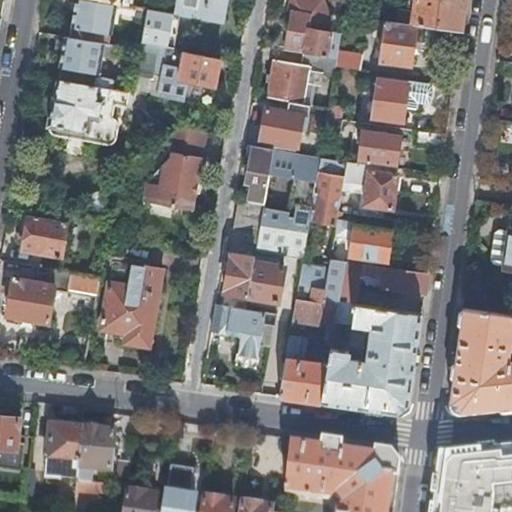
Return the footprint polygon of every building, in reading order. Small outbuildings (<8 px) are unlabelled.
[(109,43),(117,2),(107,0),(75,0),(70,36),(103,42),(109,43)] [(224,21),(227,0),(176,0),(175,12),(224,21)] [(305,48),(304,51),(337,56),(338,48),(339,42),(341,31),(332,30),(331,31),(319,29),(320,20),(328,10),(325,0),(289,0),(289,4),(288,7),(291,7),(288,28),(280,27),(278,41),(285,42),(285,45),(305,48)] [(465,0),(409,0),(408,4),(414,5),(413,11),(398,9),(396,20),(417,23),(461,29),(465,0)] [(171,32),(175,12),(148,7),(144,27),(171,32)] [(417,23),(396,20),(386,18),(380,59),(411,64),(417,23)] [(65,35),(57,77),(59,78),(111,87),(112,81),(110,78),(98,76),(96,76),(97,73),(98,72),(103,42),(70,36),(65,35)] [(158,47),(141,44),(141,48),(136,72),(153,75),(158,47)] [(338,48),(337,56),(336,64),(360,67),(362,52),(338,48)] [(180,66),(163,63),(162,69),(157,96),(184,100),(188,81),(214,86),(220,56),(183,50),(180,66)] [(337,56),(304,51),(302,62),(275,57),(268,96),(294,100),(303,101),(309,63),(335,67),(336,64),(337,56)] [(403,121),(406,104),(416,106),(417,99),(429,101),(432,95),(433,89),(431,83),(378,74),(378,76),(372,116),(403,121)] [(127,106),(130,90),(111,87),(59,78),(55,97),(54,97),(48,124),(48,125),(49,127),(49,129),(50,131),(51,132),(110,143),(111,143),(112,142),(113,142),(114,141),(115,140),(116,139),(119,121),(119,120),(119,119),(118,118),(118,117),(117,116),(116,116),(115,115),(114,115),(113,115),(116,104),(127,106)] [(303,101),(294,100),(292,109),(266,105),(261,139),(298,145),(302,117),(308,118),(311,102),(303,101)] [(329,106),(327,114),(341,116),(343,108),(329,106)] [(327,114),(324,131),(339,134),(341,116),(327,114)] [(193,206),(206,130),(185,126),(166,140),(173,148),(172,153),(148,179),(144,197),(193,206)] [(401,133),(364,127),(360,154),(397,161),(401,133)] [(447,133),(418,129),(416,141),(445,147),(447,133)] [(252,182),(249,198),(264,201),(274,146),(248,142),(245,157),(251,158),(247,181),(252,182)] [(264,201),(255,254),(248,297),(246,306),(252,307),(254,295),(278,299),(283,264),(279,264),(281,252),(285,253),(303,256),(309,218),(320,154),(274,146),(264,201)] [(338,156),(320,154),(309,218),(335,223),(335,221),(337,214),(338,208),(340,196),(344,177),(346,161),(337,160),(338,156)] [(347,158),(346,161),(344,177),(366,180),(363,200),(363,202),(367,203),(374,204),(392,207),(398,172),(388,170),(369,167),(370,161),(347,158)] [(389,165),(370,161),(369,167),(388,170),(389,165)] [(366,180),(344,177),(340,196),(363,200),(366,180)] [(249,198),(240,197),(231,250),(255,254),(264,201),(249,198)] [(61,255),(67,220),(27,213),(27,214),(23,214),(20,231),(30,233),(28,249),(61,255)] [(335,221),(335,223),(333,233),(352,236),(349,254),(387,260),(390,246),(393,228),(355,221),(356,218),(343,216),(337,214),(335,221)] [(393,228),(390,246),(400,247),(403,229),(393,228)] [(507,247),(510,231),(501,230),(497,231),(495,236),(492,254),(493,261),(497,263),(506,265),(508,247),(507,247)] [(255,254),(231,250),(225,249),(222,266),(229,267),(225,293),(248,297),(255,254)] [(140,265),(140,259),(113,255),(101,327),(126,331),(126,335),(150,338),(161,268),(140,265)] [(328,264),(328,268),(325,286),(323,297),(339,299),(354,301),(360,260),(337,256),(330,255),(328,264)] [(366,281),(424,290),(427,271),(367,261),(364,274),(366,281)] [(328,268),(302,263),(300,274),(298,282),(325,286),(328,268)] [(86,357),(100,276),(70,271),(67,290),(69,290),(59,353),(86,357)] [(55,284),(12,276),(5,313),(48,321),(55,284)] [(325,286),(298,282),(292,318),(325,324),(323,342),(331,343),(335,320),(339,299),(323,297),(325,286)] [(354,301),(339,299),(335,320),(343,321),(371,326),(366,356),(369,359),(364,363),(361,359),(348,357),(349,350),(338,348),(330,347),(328,361),(321,401),(395,412),(408,402),(415,360),(421,311),(354,301)] [(246,306),(216,301),(211,329),(241,334),(235,363),(256,367),(261,342),(270,343),(271,336),(273,324),(263,321),(265,309),(252,307),(246,306)] [(511,313),(463,306),(456,356),(450,400),(460,411),(511,405),(511,359),(506,360),(508,349),(510,347),(511,336),(511,313)] [(343,321),(335,320),(331,343),(330,347),(338,348),(343,321)] [(289,335),(279,395),(321,401),(328,361),(303,357),(306,337),(289,335)] [(0,463),(21,466),(23,441),(15,441),(16,434),(17,416),(0,413),(0,463)] [(60,474),(76,476),(77,464),(81,424),(48,421),(43,476),(59,477),(60,474)] [(81,424),(77,464),(109,467),(112,427),(81,424)] [(16,434),(15,441),(23,441),(21,466),(28,467),(31,435),(16,434)] [(389,511),(396,465),(387,451),(287,437),(282,491),(302,493),(302,495),(305,496),(306,494),(327,497),(330,493),(334,493),(337,498),(332,502),(335,506),(334,511),(389,511)] [(511,469),(511,444),(497,447),(498,466),(497,467),(511,469)] [(477,511),(510,511),(511,500),(511,491),(466,485),(470,462),(498,466),(497,447),(450,452),(439,462),(433,505),(444,507),(477,511)] [(115,460),(113,482),(125,483),(128,461),(115,460)] [(161,511),(190,511),(193,494),(195,482),(194,481),(195,467),(168,463),(161,511)] [(27,476),(25,500),(41,501),(43,476),(27,476)] [(74,505),(100,507),(103,481),(76,478),(74,505)] [(124,489),(121,511),(150,511),(153,494),(124,489)] [(190,511),(199,511),(202,495),(193,494),(190,511)] [(202,495),(199,511),(229,511),(231,500),(202,495)] [(241,501),(239,511),(279,511),(269,510),(269,505),(241,501)]
